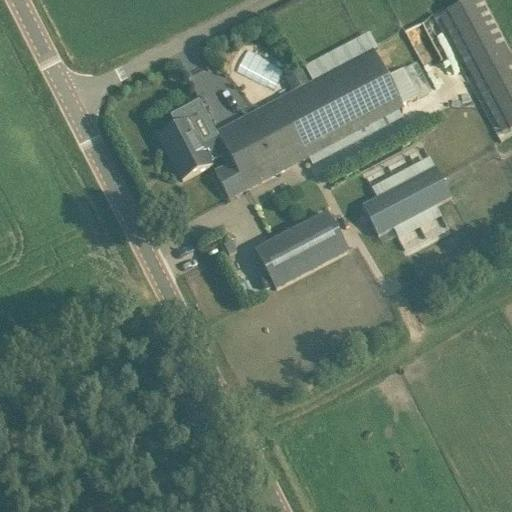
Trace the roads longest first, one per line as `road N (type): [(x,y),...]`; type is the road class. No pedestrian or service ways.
road 1 (tertiary): [(280,511),(67,100)]
road 2 (unclassified): [(67,100),(261,0)]
road 3 (track): [(0,357),(159,275)]
